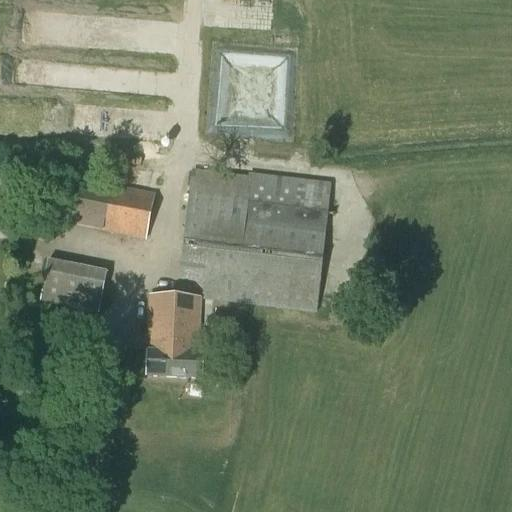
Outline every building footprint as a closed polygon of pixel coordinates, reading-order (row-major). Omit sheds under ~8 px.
[(205,285),(204,299),(316,313),(330,185),(249,174),(248,179),(192,172),(179,282),(205,285)] [(112,186),(67,176),(57,223),(103,232),(104,228),(145,239),(154,195),(112,186)] [(59,229),(28,223),(25,239),(56,245),(59,229)] [(40,303),(98,314),(106,273),(48,262),(40,303)] [(149,296),(146,354),(145,379),(200,381),(201,356),(198,356),(200,298),(149,296)]
